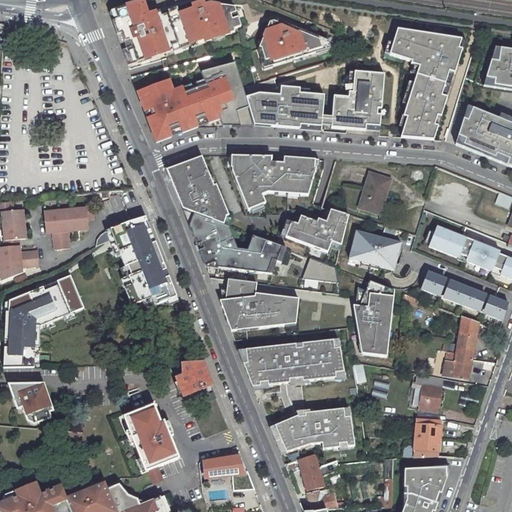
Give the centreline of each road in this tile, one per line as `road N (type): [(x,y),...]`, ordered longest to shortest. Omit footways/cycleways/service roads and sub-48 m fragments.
road 1 (residential): [(511,186),(441,158),(276,144),(198,146),(146,165)]
road 2 (tertiary): [(287,511),(146,165)]
road 3 (residential): [(454,511),(502,362)]
road 4 (tertiary): [(146,165),(93,36)]
road 5 (unknown): [(511,289),(434,258),(403,272),(384,268)]
